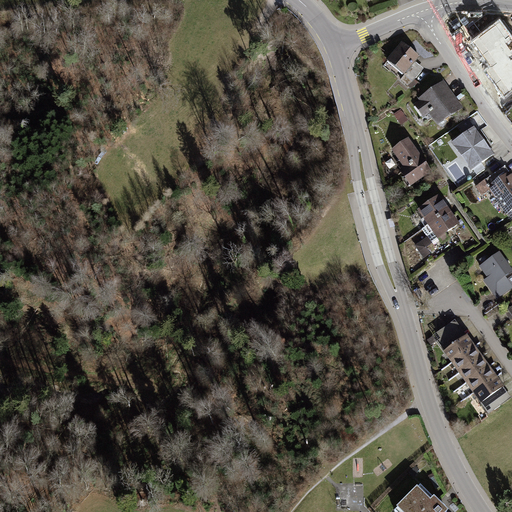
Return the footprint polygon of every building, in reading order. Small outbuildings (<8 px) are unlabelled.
[(511,37),(500,21),(471,42),(490,68),(487,70),(505,94),(511,88),(511,37)] [(419,58),(401,43),(386,61),(412,83),(423,70),(415,63),(419,58)] [(462,109),(443,82),(417,100),(419,102),(413,105),(422,118),(428,114),(437,127),(462,109)] [(408,121),(401,112),(394,117),(401,126),(408,121)] [(473,172),(476,176),(485,170),(482,166),(495,157),(473,128),(450,145),(471,173),(473,172)] [(403,169),(420,158),(407,140),(391,152),(403,169)] [(420,158),(403,169),(398,173),(410,189),(431,173),(420,158)] [(511,176),(505,166),(474,188),(481,197),(489,192),(506,216),(511,211),(511,176)] [(427,227),(449,211),(438,197),(416,213),(427,227)] [(438,242),(459,226),(449,211),(427,227),(438,242)] [(427,238),(414,247),(423,260),(430,255),(426,249),(431,245),(427,238)] [(511,272),(499,255),(480,268),(488,279),(484,282),(496,300),(511,288),(511,287),(505,278),(511,273),(511,272)] [(423,285),(414,290),(419,298),(427,293),(423,285)] [(474,348),(455,321),(431,338),(450,365),(474,348)] [(457,375),(481,358),(474,348),(450,365),(457,375)] [(465,386),(489,368),(481,358),(457,375),(465,386)] [(472,396),(496,379),(489,368),(465,386),(472,396)] [(482,405),(489,415),(511,399),(496,379),(472,396),(480,406),(482,405)] [(362,477),(363,458),(354,458),(354,476),(362,477)] [(445,511),(422,490),(400,511),(445,511)] [(454,503),(450,507),(456,511),(459,509),(454,503)]
